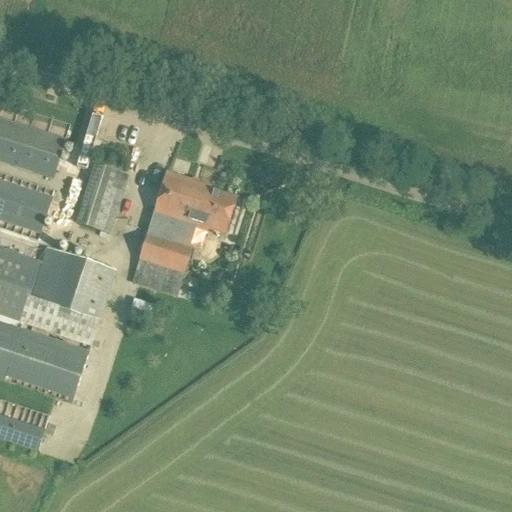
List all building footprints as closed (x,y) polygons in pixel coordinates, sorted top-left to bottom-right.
[(0,163),(53,180),(65,141),(0,119),(0,163)] [(110,236),(128,178),(93,167),(75,226),(110,236)] [(152,213),(194,227),(223,235),(233,201),(207,192),(208,189),(163,175),(152,213)] [(0,222),(40,236),(53,198),(0,180),(0,222)] [(187,251),(194,227),(152,213),(130,284),(174,298),(189,251),(187,251)] [(192,238),(199,251),(210,245),(203,232),(192,238)] [(42,265),(0,250),(0,382),(3,384),(5,379),(69,401),(68,404),(72,406),(89,353),(22,331),(23,326),(91,348),(116,273),(47,250),(42,265)] [(0,441),(37,453),(45,431),(0,416),(0,441)]
